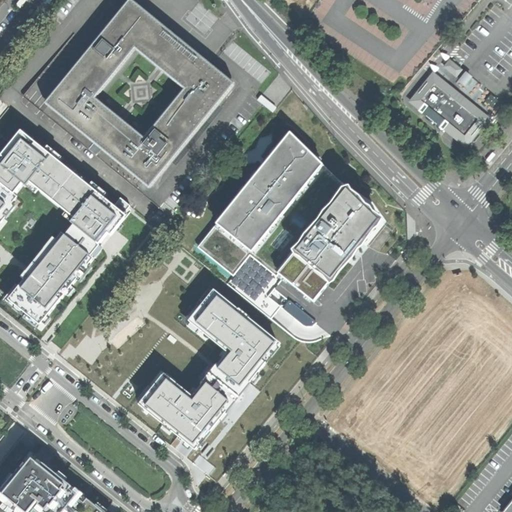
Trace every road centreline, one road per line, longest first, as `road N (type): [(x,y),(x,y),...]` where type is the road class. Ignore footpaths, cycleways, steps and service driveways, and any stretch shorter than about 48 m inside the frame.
road 1 (residential): [(462,225),(228,511)]
road 2 (residential): [(36,415),(143,502),(175,499)]
road 3 (residential): [(175,499),(174,472),(64,384)]
road 4 (secondary): [(347,111),(243,0)]
road 5 (secondary): [(347,111),(366,140),(433,207),(448,212)]
road 6 (secondary): [(448,212),(442,196),(347,111)]
